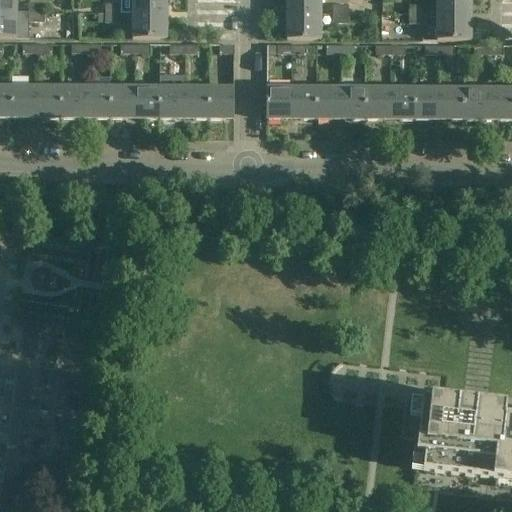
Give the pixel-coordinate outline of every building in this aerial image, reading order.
[(0,0),(0,15),(16,16),(16,0),(0,0)] [(132,0),(133,16),(167,16),(167,0),(132,0)] [(322,16),(322,0),(287,0),(288,16),(322,16)] [(437,17),(472,17),(471,0),(437,0),(437,7),(437,17)] [(28,6),(28,16),(44,16),(44,6),(28,6)] [(105,16),(121,16),(121,7),(105,7),(105,16)] [(333,7),(333,16),(349,16),(349,7),(333,7)] [(410,7),(410,17),(425,17),(425,7),(410,7)] [(0,42),(16,42),(16,16),(0,15),(0,42)] [(44,26),(44,16),(28,16),(28,25),(44,26)] [(121,26),(121,16),(105,16),(105,26),(121,26)] [(133,42),(167,42),(167,16),(133,16),(133,42)] [(287,42),(322,42),(322,16),(288,16),(287,42)] [(349,27),(349,16),(333,16),(333,27),(349,27)] [(425,27),(425,17),(410,17),(410,27),(425,27)] [(437,43),(472,43),(472,17),(437,17),(437,43)] [(382,26),(390,26),(390,18),(382,18),(382,26)] [(52,57),(52,48),(23,48),(23,57),(52,57)] [(71,57),(85,57),(85,48),(71,48),(71,57)] [(101,48),(85,48),(85,57),(101,57),(101,48)] [(121,58),(136,57),(136,48),(121,48),(121,58)] [(150,48),(136,48),(136,57),(150,58),(150,48)] [(170,57),(184,57),(184,48),(170,48),(170,57)] [(200,48),(184,48),(184,57),(200,57),(200,48)] [(219,58),(234,58),(235,58),(235,49),(219,49),(219,58)] [(277,58),(292,58),(292,49),(278,49),(277,58)] [(307,49),(292,49),(292,58),(307,58),(307,49)] [(327,58),(341,58),(341,49),(327,49),(327,58)] [(357,49),(341,49),(341,58),(357,58),(357,49)] [(376,58),(391,58),(391,49),(376,49),(376,58)] [(406,49),(391,49),(391,58),(406,58),(406,49)] [(425,58),(440,58),(440,49),(425,49),(425,58)] [(455,49),(440,49),(440,58),(455,58),(455,49)] [(474,58),(489,58),(489,49),(474,49),(474,58)] [(504,49),(489,49),(489,58),(504,58),(504,49)] [(11,91),(0,90),(0,122),(12,122),(11,91)] [(36,122),(36,91),(11,91),(12,122),(36,122)] [(61,91),(36,91),(36,122),(61,123),(61,91)] [(85,123),(85,91),(61,91),(61,123),(85,123)] [(112,91),(85,91),(85,123),(111,123),(112,91)] [(136,123),(136,91),(112,91),(111,123),(136,123)] [(161,91),(136,91),(136,123),(161,123),(161,91)] [(184,123),(184,91),(161,91),(161,123),(184,123)] [(208,91),(184,91),(184,123),(208,123),(208,91)] [(234,91),(208,91),(208,123),(234,123),(234,91)] [(292,123),(292,91),(268,91),(267,123),(292,123)] [(317,91),(292,91),(292,123),(316,123),(317,91)] [(341,123),(341,91),(317,91),(316,123),(341,123)] [(366,91),(341,91),(341,123),(366,123),(366,91)] [(391,123),(391,91),(366,91),(366,123),(391,123)] [(416,91),(391,91),(391,123),(415,123),(416,91)] [(440,123),(440,91),(416,91),(415,123),(440,123)] [(465,91),(440,91),(440,123),(465,124),(465,91)] [(489,124),(489,92),(465,91),(465,124),(489,124)] [(511,91),(489,92),(489,124),(511,123),(511,91)] [(423,400),(422,404),(406,402),(402,440),(418,442),(412,492),(421,493),(511,503),(511,415),(506,414),(507,410),(480,407),(423,400)] [(56,511),(77,511),(80,489),(72,488),(72,486),(45,484),(44,491),(45,491),(45,493),(54,508),(57,508),(56,511)]
